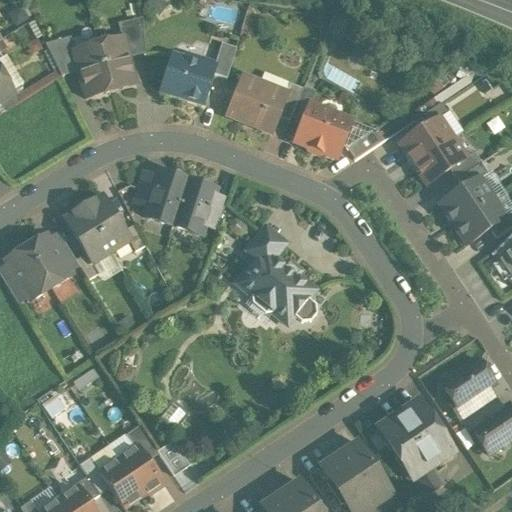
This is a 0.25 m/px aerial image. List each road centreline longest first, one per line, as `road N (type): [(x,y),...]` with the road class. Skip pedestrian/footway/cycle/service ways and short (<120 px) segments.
road 1 (residential): [(326,197),(164,143),(81,171),(17,210)]
road 2 (residential): [(193,511),(395,374),(415,341)]
road 3 (residential): [(467,311),(371,170),(326,197)]
road 4 (residential): [(415,341),(408,310),(326,197)]
road 5 (unknown): [(9,28),(81,171)]
